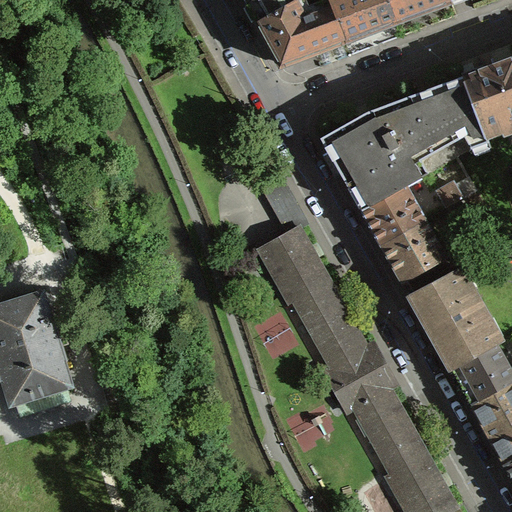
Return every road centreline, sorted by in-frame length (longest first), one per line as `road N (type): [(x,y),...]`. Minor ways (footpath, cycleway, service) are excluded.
road 1 (residential): [(503,511),(281,114)]
road 2 (residential): [(511,22),(281,114)]
road 3 (residential): [(281,114),(218,0)]
